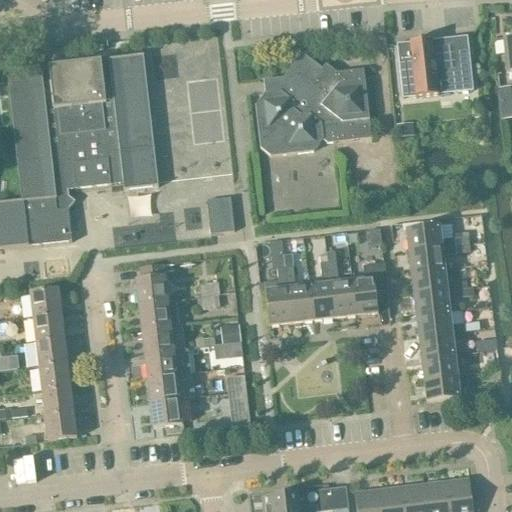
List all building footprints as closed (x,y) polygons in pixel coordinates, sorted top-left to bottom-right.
[(396,45),(402,99),(404,99),(404,98),(421,96),(421,98),(438,97),(438,94),(471,90),(471,92),(473,92),(467,37),(465,38),(465,39),(433,43),(432,40),(418,42),(418,44),(398,46),(398,45),(396,45)] [(511,38),(503,39),(507,74),(511,73),(511,38)] [(318,75),(322,70),(302,54),(283,79),(263,81),(265,95),(255,107),(260,150),(270,158),(313,153),(323,142),(327,145),(344,143),(342,123),(322,107),(329,98),(318,89),(320,87),(318,75)] [(43,85),(41,69),(9,73),(24,203),(0,205),(0,251),(72,243),(68,211),(75,203),(68,197),(68,191),(124,185),(125,192),(158,189),(142,57),(110,61),(112,77),(103,78),(101,62),(49,68),(51,84),(43,85)] [(342,123),(344,143),(371,140),(363,71),(328,75),(322,70),(318,75),(320,87),(318,89),(329,98),(322,107),(342,123)] [(397,139),(414,137),(412,125),(396,126),(397,139)] [(210,236),(234,233),(230,199),(206,202),(210,236)] [(405,231),(408,253),(455,248),(454,240),(441,241),(440,227),(405,231)] [(380,231),(365,232),(366,248),(381,246),(380,231)] [(456,256),(455,248),(408,253),(410,275),(445,271),(443,257),(456,256)] [(334,253),(326,254),(327,257),(328,264),(329,272),(336,272),(335,263),(334,253)] [(292,269),(291,256),(283,257),(285,270),(292,269)] [(327,257),(319,258),(319,265),(320,273),(329,272),(328,264),(327,257)] [(352,283),(356,318),(378,315),(375,292),(386,291),(383,266),(363,268),(365,281),(352,283)] [(292,269),(285,270),(286,278),(292,325),(313,323),(309,288),(295,289),(293,277),(292,269)] [(136,282),(139,307),(168,304),(164,270),(139,273),(140,282),(136,282)] [(278,283),(265,285),(266,293),(270,328),(292,325),(286,278),(285,270),(277,271),(278,279),(278,283)] [(446,284),(445,271),(410,275),(413,296),(460,291),(459,283),(446,284)] [(335,320),(329,272),(320,273),(322,286),(309,288),(313,323),(335,320)] [(356,318),(352,283),(338,284),(336,272),(329,272),(335,320),(356,318)] [(201,286),(200,286),(201,299),(203,299),(213,298),(212,285),(201,286)] [(460,291),(413,296),(416,318),(450,314),(448,300),(461,299),(473,297),(472,289),(460,291)] [(33,320),(63,317),(60,291),(30,295),(33,320)] [(203,299),(201,299),(203,312),(204,311),(215,310),(215,309),(214,298),(213,298),(203,299)] [(142,331),(171,328),(178,327),(175,303),(168,304),(139,307),(142,331)] [(450,314),(416,318),(418,339),(464,334),(464,332),(464,326),(451,327),(450,314)] [(33,320),(36,345),(66,342),(63,317),(33,320)] [(220,329),(222,347),(223,347),(228,346),(240,345),(241,345),(239,327),(220,329)] [(145,356),(174,353),(171,328),(142,331),(145,356)] [(464,334),(418,339),(421,361),(455,357),(453,343),(465,342),(464,334)] [(495,341),(476,343),(477,355),(497,352),(495,341)] [(66,342),(36,345),(39,369),(69,366),(66,342)] [(240,345),(228,346),(229,360),(242,359),(241,353),(241,345),(240,345)] [(174,353),(145,356),(147,381),(176,377),(190,376),(188,351),(184,352),(174,353)] [(423,382),(470,377),(469,369),(456,370),(455,357),(421,361),(423,382)] [(39,369),(42,393),(72,390),(69,366),(39,369)] [(176,377),(147,381),(150,405),(179,402),(178,388),(192,387),(190,376),(176,377)] [(470,377),(423,382),(426,404),(460,400),(458,386),(471,385),(470,377)] [(246,394),(244,378),(227,380),(229,396),(246,394)] [(75,415),(72,390),(42,393),(45,419),(75,415)] [(247,411),(246,394),(229,396),(231,413),(247,411)] [(182,426),(179,402),(150,405),(153,429),(182,426)] [(11,411),(0,412),(0,422),(12,421),(12,420),(11,412),(11,411)] [(75,415),(45,419),(48,444),(78,440),(75,415)] [(36,437),(25,438),(26,446),(36,445),(36,437)] [(472,511),(469,481),(446,484),(449,511),(472,511)] [(449,511),(446,484),(423,486),(426,511),(449,511)] [(426,511),(423,486),(400,489),(403,511),(426,511)] [(325,511),(347,510),(345,489),(319,492),(320,511),(325,511)] [(403,511),(400,489),(377,492),(379,511),(403,511)] [(379,511),(377,492),(354,495),(356,511),(379,511)] [(263,511),(313,511),(313,506),(298,508),(296,494),(261,498),(263,511)]
